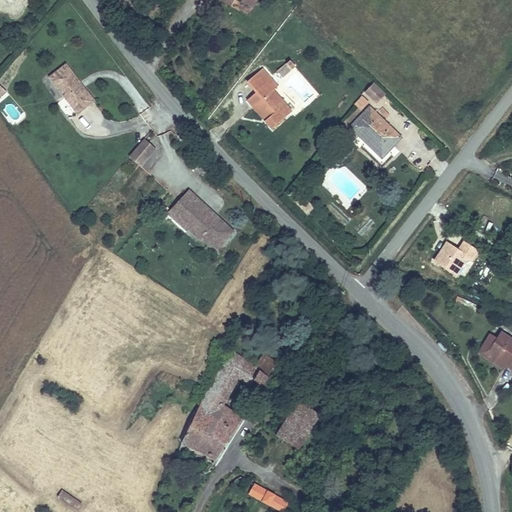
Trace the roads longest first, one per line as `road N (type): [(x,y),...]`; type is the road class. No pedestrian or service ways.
road 1 (tertiary): [(90,0),(174,109),(357,291)]
road 2 (tertiary): [(511,91),(357,291)]
road 3 (tertiary): [(357,291),(440,367),(476,432),(485,476)]
